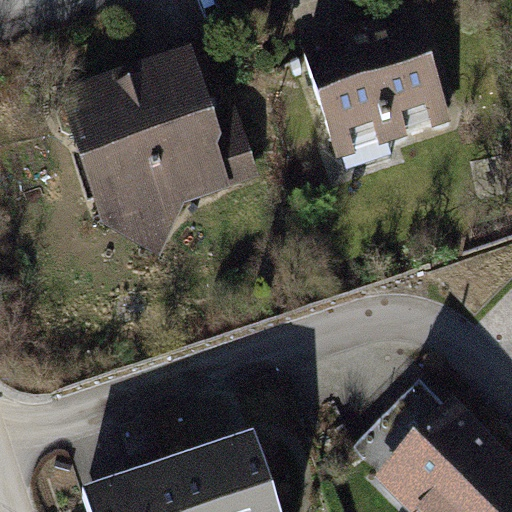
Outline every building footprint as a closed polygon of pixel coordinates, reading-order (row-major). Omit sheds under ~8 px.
[(294,59),(331,170),(453,129),(416,19),(294,59)] [(208,131),(187,66),(48,110),(91,243),(264,188),(242,120),(208,131)] [(511,511),(511,477),(451,417),(374,494),(392,511),(511,511)] [(173,485),(181,511),(276,511),(259,458),(173,485)] [(88,511),(181,511),(173,485),(88,511)]
